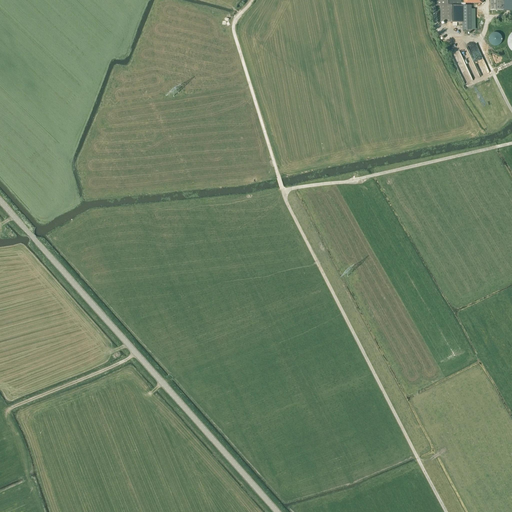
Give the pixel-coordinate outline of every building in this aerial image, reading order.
[(435,0),(436,6),(440,6),(441,23),(452,23),(452,27),(457,26),(457,23),(463,23),(463,6),(461,6),(460,0),(463,0),(464,4),(483,3),(482,0),(435,0)] [(505,11),(505,0),(489,0),(490,11),(505,11)] [(495,46),(496,46),(498,46),(499,45),(500,45),(500,44),(501,43),(502,42),(502,41),(502,39),(502,38),(501,37),(501,36),(500,35),(499,34),(498,33),(497,33),(496,33),(495,33),(493,33),(492,34),(491,34),(490,35),(489,36),(489,37),(488,38),(488,40),(488,41),(489,42),(489,43),(490,44),(491,45),(492,46),(493,46),(494,46),(495,46)] [(472,81),(489,73),(477,45),(473,47),(475,52),(471,54),(468,47),(451,54),(464,84),(469,82),(467,79),(470,77),(472,81)] [(501,55),(492,58),(495,64),(509,59),(507,55),(502,57),(501,55)]
